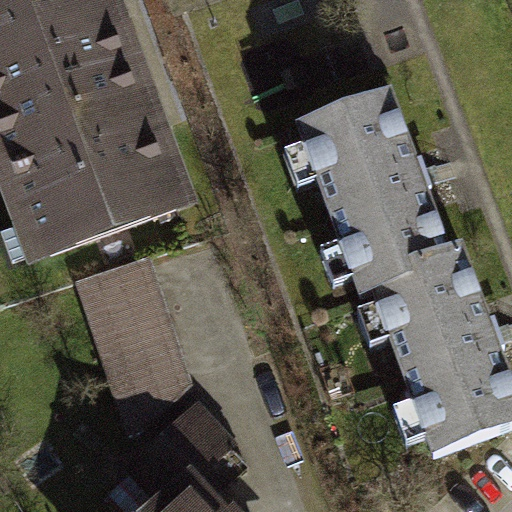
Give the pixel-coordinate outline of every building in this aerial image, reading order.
[(0,0),(0,107),(125,61),(102,0),(0,0)] [(0,107),(0,127),(48,255),(180,206),(125,61),(0,107)] [(373,295),(371,289),(450,260),(391,99),(297,133),(359,301),(373,295)] [(373,295),(435,463),(511,434),(511,390),(462,255),(450,260),(371,289),(373,295)] [(146,266),(88,287),(138,435),(189,389),(146,266)] [(130,511),(220,511),(216,507),(251,472),(200,420),(118,499),(130,511)]
